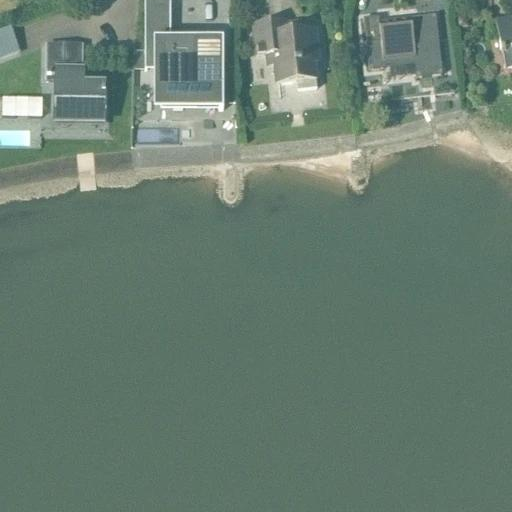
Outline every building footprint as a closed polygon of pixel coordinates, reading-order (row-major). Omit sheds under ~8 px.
[(363,21),(364,27),(369,72),(414,67),(416,81),(442,78),(435,19),(379,25),(379,19),(363,21)] [(511,21),(495,25),(504,70),(511,68),(511,21)] [(315,33),(298,35),(297,28),(287,29),(287,24),(252,28),(256,59),(266,58),(267,70),(274,69),(276,88),(296,85),(297,94),(317,92),(314,65),(319,64),(315,33)] [(0,34),(0,62),(20,54),(10,31),(0,34)] [(47,84),(55,84),(54,113),(103,113),(104,87),(80,86),(80,72),(73,72),(73,49),(47,48),(47,84)] [(198,70),(198,50),(160,50),(161,114),(223,113),(222,70),(198,70)] [(132,72),(144,72),(144,58),(132,58),(132,72)] [(41,102),(4,101),(3,120),(40,120),(41,102)]
